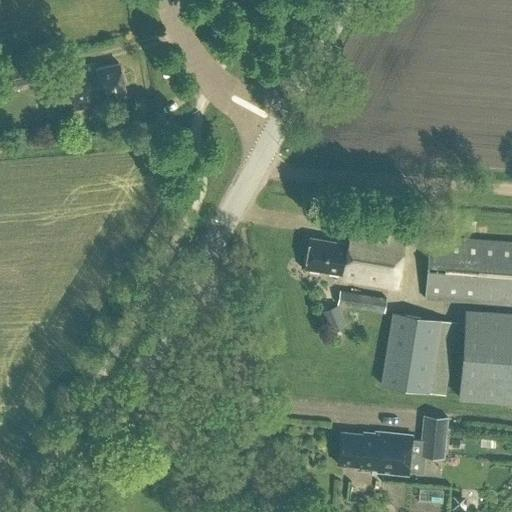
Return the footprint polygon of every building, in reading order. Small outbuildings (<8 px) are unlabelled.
[(15,90),(24,88),(23,84),(44,80),(39,60),(10,67),(15,90)] [(125,95),(119,63),(97,68),(96,64),(52,73),(60,113),(89,107),(88,102),(125,95)] [(393,288),(402,234),(347,224),(344,242),(306,235),(301,266),(338,273),(337,278),(393,288)] [(511,304),(511,242),(427,236),(422,298),(511,304)] [(384,312),(387,298),(340,290),(338,304),(384,312)] [(511,314),(462,311),(457,391),(511,396),(511,314)] [(445,394),(456,322),(390,312),(380,384),(445,394)] [(445,458),(449,417),(423,415),(419,455),(445,458)] [(407,472),(410,432),(374,429),(373,433),(339,430),(336,462),(359,464),(358,468),(407,472)] [(452,497),(452,509),(464,509),(464,497),(452,497)]
